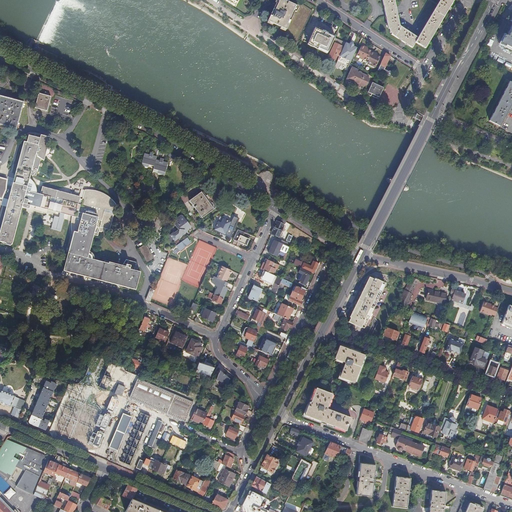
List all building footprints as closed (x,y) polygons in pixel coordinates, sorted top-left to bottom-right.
[(290,4),(281,0),(278,0),(268,22),(286,30),(293,17),(294,14),(297,7),(290,4)] [(399,27),(393,0),(382,0),(387,21),(388,30),(389,30),(390,33),(392,34),(391,35),(412,49),(415,43),(425,49),(444,17),(454,0),(440,0),(418,39),(407,32),(399,27)] [(511,18),(510,22),(511,22),(511,28),(508,38),(505,36),(501,44),(505,46),(511,49),(511,18)] [(335,38),(314,29),(308,43),(328,52),(333,43),(335,38)] [(343,49),(346,43),(335,38),(333,43),(335,44),(329,58),(335,61),(338,56),(340,57),(343,49)] [(28,47),(37,52),(39,47),(40,43),(40,42),(38,41),(33,39),(32,39),(28,47)] [(351,62),(357,48),(354,47),(353,47),(350,45),(349,45),(346,43),(343,49),(340,57),(343,59),(343,60),(347,62),(347,61),(351,62)] [(376,68),(381,58),(378,57),(374,55),(375,53),(371,52),(368,50),(365,49),(365,47),(362,45),(357,56),(360,58),(360,59),(367,62),(370,64),(369,65),(376,68)] [(386,65),(390,57),(386,54),(381,65),(382,65),(383,64),(386,65)] [(390,70),(385,68),(386,65),(383,64),(382,65),(381,65),(378,71),(389,76),(392,70),(391,69),(390,70)] [(370,78),(364,75),(363,76),(361,75),(362,74),(362,73),(361,73),(360,72),(359,72),(358,73),(357,73),(357,71),(352,69),(350,74),(352,75),(350,79),(350,81),(354,82),(352,85),(358,87),(362,88),(365,84),(366,85),(370,78)] [(511,83),(509,82),(490,121),(500,127),(505,116),(507,117),(508,115),(508,114),(507,113),(511,102),(511,83)] [(379,98),(384,88),(373,83),(368,94),(371,96),(372,94),(379,98)] [(52,97),(40,94),(36,109),(48,112),(52,97)] [(23,103),(0,96),(0,125),(16,130),(23,103)] [(47,144),(48,141),(29,136),(27,143),(24,142),(13,184),(7,182),(7,181),(0,178),(0,199),(2,200),(3,199),(9,201),(0,233),(0,242),(6,244),(6,246),(11,247),(11,246),(12,246),(22,209),(29,211),(31,206),(54,212),(51,224),(59,226),(62,214),(73,217),(72,219),(71,224),(71,229),(71,232),(73,233),(63,272),(85,278),(135,291),(140,273),(134,271),(136,264),(129,262),(126,266),(125,269),(94,261),(94,260),(94,259),(94,257),(93,255),(91,253),(89,253),(93,236),(98,237),(99,233),(100,229),(106,231),(110,231),(114,216),(115,216),(114,213),(116,207),(113,204),(111,201),(108,199),(103,195),(97,193),(94,192),(90,192),(85,191),(82,201),(80,200),(80,199),(43,189),(41,195),(37,194),(37,191),(37,188),(36,185),(34,183),(31,180),(30,180),(31,176),(37,177),(41,160),(42,157),(41,156),(42,154),(43,155),(44,151),(46,147),(47,144)] [(50,142),(48,141),(47,144),(46,147),(44,151),(43,155),(42,154),(41,156),(42,157),(41,160),(44,162),(50,142)] [(156,165),(168,168),(169,161),(166,160),(165,162),(164,162),(164,160),(161,159),(163,152),(159,151),(160,148),(156,147),(154,154),(151,153),(151,155),(149,154),(150,153),(146,152),(144,158),(156,162),(156,165)] [(168,168),(156,165),(156,162),(144,158),(143,160),(144,160),(142,168),(154,171),(154,174),(166,177),(167,170),(168,170),(168,168)] [(214,210),(201,193),(189,202),(201,219),(214,210)] [(183,196),(179,200),(184,205),(188,201),(183,196)] [(237,216),(242,217),(243,211),(236,209),(234,217),(237,218),(237,216)] [(178,220),(175,220),(173,226),(177,231),(173,234),(173,233),(169,236),(174,243),(183,236),(183,235),(191,229),(182,217),(178,220)] [(233,227),(235,223),(222,218),(220,222),(218,221),(214,231),(225,236),(226,234),(230,235),(233,227)] [(276,222),(271,234),(279,238),(286,222),(283,220),(276,222)] [(245,232),(238,229),(233,239),(238,241),(238,242),(247,246),(250,239),(243,236),(245,232)] [(191,243),(187,238),(176,246),(177,248),(173,251),(175,254),(179,251),(180,252),(191,243)] [(289,248),(273,241),(268,254),(276,258),(279,253),(285,256),(289,248)] [(146,244),(139,248),(148,263),(155,259),(146,244)] [(265,260),(260,270),(272,275),(277,265),(265,260)] [(295,260),(293,265),(300,269),(311,273),(313,274),(318,264),(313,262),(311,267),(295,260)] [(231,271),(222,267),(218,274),(219,275),(218,278),(226,282),(228,279),(227,278),(228,276),(229,277),(231,271)] [(311,273),(300,269),(298,274),(302,275),(298,283),(305,286),(311,273)] [(226,282),(218,278),(214,277),(213,278),(212,278),(212,279),(213,280),(212,281),(219,287),(217,290),(214,295),(223,299),(228,289),(226,288),(228,283),(226,282)] [(271,293),(275,295),(276,292),(277,291),(282,279),(277,277),(272,288),(273,289),(271,293)] [(332,279),(328,277),(324,286),(328,288),(332,279)] [(418,281),(411,277),(398,303),(401,305),(400,306),(406,309),(410,301),(407,300),(410,294),(411,295),(418,281)] [(385,284),(374,279),(373,280),(370,278),(348,323),(353,325),(353,324),(363,329),(385,284)] [(292,284),(282,279),(277,291),(280,292),(284,285),(290,288),(292,284)] [(468,286),(453,283),(449,300),(452,301),(451,303),(456,305),(457,302),(462,304),(464,296),(466,290),(468,286)] [(262,290),(254,286),(248,298),(256,302),(262,290)] [(292,292),(288,301),(300,307),(302,303),(300,302),(305,291),(301,289),(296,287),(293,293),(292,292)] [(150,302),(154,290),(150,289),(146,300),(150,302)] [(447,295),(429,291),(426,300),(445,304),(447,295)] [(223,299),(214,295),(210,293),(208,298),(221,304),(223,299)] [(495,316),(498,309),(494,308),(495,306),(491,305),(490,305),(488,304),(487,304),(484,302),(480,312),(491,316),(492,315),(495,316)] [(282,304),(277,316),(288,321),(291,316),(289,315),(290,314),(292,315),(294,309),(282,304)] [(258,322),(262,324),(265,318),(266,315),(262,313),(263,309),(258,307),(255,314),(254,316),(252,320),(252,319),(250,323),(256,326),(258,322)] [(511,308),(508,307),(502,323),(511,326),(511,308)] [(214,319),(217,314),(206,309),(204,314),(214,319)] [(237,311),(235,316),(247,321),(249,316),(237,311)] [(426,317),(413,313),(410,321),(423,326),(426,317)] [(149,320),(144,317),(139,331),(144,333),(146,327),(147,328),(147,329),(148,330),(148,332),(154,335),(156,328),(157,324),(152,322),(151,323),(150,323),(148,323),(149,320)] [(262,324),(260,327),(264,329),(268,319),(265,318),(262,324)] [(288,327),(291,328),(293,324),(280,319),(277,327),(286,331),(288,327)] [(449,326),(443,324),(431,319),(430,322),(429,325),(433,327),(434,326),(442,329),(442,331),(447,333),(449,326)] [(246,345),(251,348),(260,327),(256,326),(254,331),(249,329),(244,338),(249,340),(246,345)] [(385,328),(382,336),(396,341),(399,333),(385,328)] [(160,329),(156,337),(156,339),(165,343),(169,333),(160,329)] [(187,337),(176,332),(171,343),(182,348),(187,337)] [(407,346),(410,337),(405,336),(402,345),(407,346)] [(424,338),(421,347),(419,352),(424,354),(429,340),(430,338),(425,337),(425,338),(424,338)] [(454,352),(460,355),(464,345),(458,342),(449,339),(445,351),(451,353),(451,351),(452,350),(454,351),(454,352)] [(200,343),(192,340),(187,352),(198,357),(202,348),(198,346),(200,343)] [(260,352),(271,357),(276,344),(266,340),(260,352)] [(247,349),(250,351),(251,348),(246,345),(238,341),(237,345),(240,346),(236,356),(243,359),(247,349)] [(510,355),(511,355),(511,346),(508,345),(503,358),(508,360),(510,355)] [(365,356),(340,347),(335,359),(345,364),(340,378),(354,384),(365,356)] [(484,352),(475,349),(474,353),(473,352),(470,362),(477,365),(476,367),(484,369),(490,352),(485,350),(484,352)] [(269,361),(260,356),(256,365),(260,367),(261,366),(265,368),(269,361)] [(130,359),(128,364),(133,366),(139,368),(140,363),(137,362),(137,361),(130,359)] [(386,362),(382,361),(379,370),(386,372),(389,364),(387,363),(388,361),(386,361),(386,362)] [(214,368),(200,362),(196,371),(210,376),(214,368)] [(494,383),(496,378),(497,376),(494,375),(498,365),(491,362),(489,367),(490,367),(487,375),(491,376),(492,374),(494,375),(491,382),(494,383)] [(401,364),(398,363),(392,380),(395,381),(396,377),(400,379),(405,381),(408,373),(403,371),(402,373),(399,371),(401,364)] [(97,388),(107,391),(116,367),(106,364),(97,388)] [(494,383),(497,384),(499,379),(504,381),(507,375),(499,372),(496,378),(494,383)] [(222,376),(218,374),(216,381),(227,386),(229,379),(223,375),(222,376)] [(193,403),(186,400),(137,379),(129,398),(179,419),(186,422),(193,403)] [(421,381),(416,379),(416,380),(412,379),(409,388),(418,391),(421,381)] [(51,383),(46,381),(43,388),(42,390),(42,391),(38,399),(36,404),(33,413),(32,413),(31,415),(32,415),(29,421),(29,422),(30,424),(45,430),(49,421),(49,420),(48,421),(45,419),(44,421),(41,419),(44,413),(45,412),(44,412),(49,400),(50,400),(50,399),(56,384),(51,382),(51,383)] [(124,387),(118,384),(115,393),(121,396),(124,387)] [(327,410),(330,401),(332,395),(316,389),(311,403),(310,403),(305,416),(346,431),(351,418),(327,410)] [(15,396),(0,390),(0,402),(10,407),(11,405),(14,396),(15,396)] [(481,399),(470,395),(466,406),(477,410),(481,399)] [(14,407),(22,410),(25,401),(14,396),(11,405),(14,407)] [(100,409),(111,414),(118,399),(111,396),(109,400),(105,398),(100,409)] [(327,410),(351,418),(356,420),(357,418),(357,416),(356,414),(355,413),(354,412),(350,411),(351,408),(340,405),(330,401),(327,410)] [(250,418),(252,413),(246,410),(247,407),(243,405),(243,404),(239,402),(235,411),(245,416),(250,418)] [(22,410),(14,407),(11,415),(18,418),(22,410)] [(498,412),(498,411),(487,407),(483,419),(493,424),(494,423),(498,412)] [(195,409),(190,420),(198,423),(198,421),(202,423),(206,414),(195,409)] [(364,410),(360,419),(365,421),(365,423),(369,425),(370,425),(374,414),(364,410)] [(501,413),(498,412),(494,423),(497,424),(496,425),(503,428),(503,426),(506,427),(511,413),(504,410),(503,413),(501,412),(501,413)] [(245,416),(235,411),(231,419),(241,424),(245,416)] [(105,431),(109,415),(97,412),(92,427),(105,431)] [(150,417),(145,415),(140,412),(137,421),(133,429),(130,437),(127,445),(123,453),(120,461),(125,463),(130,465),(133,457),(137,449),(140,441),(144,433),(147,425),(150,417)] [(131,417),(123,414),(109,447),(114,449),(117,450),(131,417)] [(410,425),(409,424),(408,426),(406,431),(411,432),(411,430),(418,433),(420,429),(422,425),(423,420),(415,417),(412,427),(409,427),(410,425)] [(214,421),(206,418),(203,425),(210,429),(214,421)] [(449,420),(445,418),(441,429),(443,430),(442,432),(442,433),(443,434),(447,435),(448,436),(448,435),(452,437),(450,441),(453,443),(457,430),(456,430),(457,424),(456,424),(456,423),(455,422),(455,420),(451,418),(450,419),(449,420)] [(151,447),(152,447),(155,439),(162,422),(158,420),(148,445),(151,447)] [(435,427),(427,424),(424,433),(436,438),(440,426),(436,424),(435,427)] [(238,430),(244,433),(246,428),(239,425),(237,430),(238,430)] [(406,431),(408,426),(404,425),(403,427),(400,426),(398,430),(401,432),(405,433),(406,431)] [(167,428),(163,426),(157,438),(162,440),(167,428)] [(237,430),(230,426),(227,431),(226,431),(225,432),(225,433),(226,434),(225,436),(234,440),(238,430),(237,430)] [(166,442),(172,430),(167,428),(162,440),(166,442)] [(301,432),(292,428),(290,434),(297,436),(299,433),(300,434),(301,432)] [(363,429),(358,442),(362,443),(368,445),(373,431),(371,430),(370,431),(363,429)] [(401,432),(398,430),(394,429),(391,436),(391,437),(398,439),(395,447),(396,447),(399,438),(401,432)] [(97,448),(103,433),(96,430),(94,434),(90,433),(86,444),(97,448)] [(171,444),(177,432),(172,430),(166,442),(171,444)] [(181,434),(177,432),(171,444),(176,446),(181,434)] [(487,436),(474,432),(473,434),(471,439),(484,444),(487,436)] [(186,436),(181,434),(176,446),(180,448),(186,436)] [(382,446),(383,444),(385,437),(382,436),(379,435),(376,444),(382,446)] [(190,438),(186,436),(180,448),(185,450),(190,438)] [(307,457),(314,442),(303,436),(295,451),(307,457)] [(424,447),(399,438),(396,447),(397,447),(397,449),(397,450),(398,451),(399,452),(400,452),(401,452),(402,451),(403,450),(420,457),(424,447)] [(337,446),(330,443),(324,454),(336,459),(340,447),(337,446)] [(450,450),(435,444),(432,452),(439,455),(439,453),(447,456),(450,450)] [(0,469),(11,476),(16,467),(22,456),(3,445),(0,449),(0,469)] [(22,456),(16,467),(22,469),(23,467),(26,469),(25,471),(17,485),(30,492),(37,476),(39,477),(42,470),(40,469),(45,456),(27,448),(22,456)] [(179,462),(184,452),(180,450),(175,460),(179,462)] [(233,456),(227,453),(222,465),(230,468),(233,459),(232,459),(233,456)] [(55,463),(48,460),(44,472),(54,476),(55,473),(59,465),(62,457),(58,456),(55,463)] [(278,461),(267,456),(264,462),(261,467),(272,473),(278,461)] [(459,472),(463,459),(460,458),(460,459),(458,458),(458,459),(453,457),(449,468),(459,472)] [(489,472),(493,462),(490,461),(490,460),(490,459),(488,459),(487,460),(484,459),(485,458),(481,457),(479,462),(477,467),(482,469),(482,467),(487,469),(486,471),(489,472)] [(157,472),(161,464),(157,463),(158,461),(151,458),(148,464),(153,466),(151,470),(157,472)] [(144,461),(139,459),(136,468),(140,470),(144,461)] [(301,459),(290,479),(302,485),(313,465),(301,459)] [(474,466),(477,467),(479,462),(476,461),(475,461),(475,463),(468,460),(464,469),(467,470),(467,468),(472,470),(474,466)] [(217,462),(215,461),(211,468),(217,471),(221,464),(217,462)] [(490,492),(496,476),(500,465),(493,462),(489,472),(483,489),(486,490),(490,492)] [(164,465),(161,464),(157,472),(163,475),(165,471),(166,471),(167,470),(169,471),(171,467),(164,464),(164,465)] [(376,466),(361,464),(357,495),(372,497),(374,481),(376,466)] [(69,469),(59,465),(55,473),(65,478),(69,469)] [(80,474),(69,469),(65,478),(76,482),(80,474)] [(231,479),(233,474),(225,470),(219,482),(229,487),(233,480),(231,479)] [(185,485),(190,476),(177,471),(173,479),(185,485)] [(467,483),(471,485),(475,473),(473,473),(471,473),(467,483)] [(91,478),(80,474),(76,482),(87,487),(91,478)] [(490,492),(494,494),(500,478),(496,476),(490,492)] [(203,483),(192,477),(187,487),(198,493),(201,487),(203,483)] [(270,484),(257,477),(254,483),(252,487),(265,493),(270,484)] [(410,479),(397,477),(393,507),(406,509),(408,494),(410,479)] [(39,483),(34,495),(44,500),(52,480),(49,479),(47,484),(45,485),(40,483),(39,483)] [(132,499),(137,489),(128,486),(123,495),(132,499)] [(509,499),(511,500),(511,488),(504,486),(501,494),(509,497),(509,499)] [(201,487),(198,493),(203,496),(206,489),(201,487)] [(10,488),(3,495),(8,500),(15,493),(10,488)] [(446,492),(432,491),(429,511),(443,511),(444,507),(446,492)] [(70,497),(60,492),(54,505),(60,508),(62,504),(58,502),(60,497),(67,500),(68,500),(68,498),(70,499),(71,497),(70,497)] [(82,496),(72,492),(70,497),(71,497),(79,501),(82,496)] [(111,502),(99,495),(95,503),(107,510),(111,502)] [(225,507),(228,500),(217,495),(211,505),(214,506),(220,509),(225,507)] [(163,511),(132,499),(125,511),(163,511)] [(11,511),(0,500),(0,511),(11,511)] [(64,510),(67,511),(73,511),(76,507),(77,505),(69,501),(64,510)] [(482,511),(483,509),(469,503),(468,507),(465,511),(482,511)]
